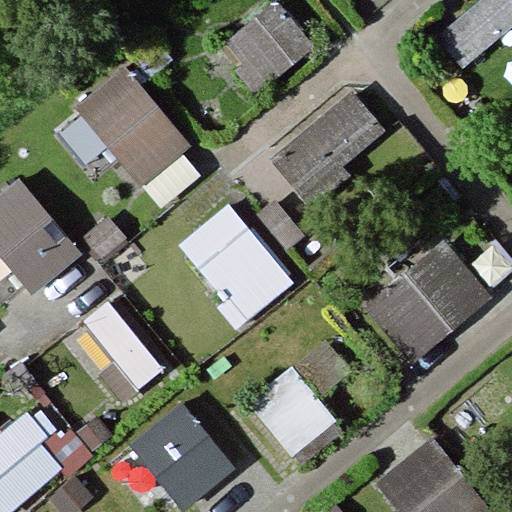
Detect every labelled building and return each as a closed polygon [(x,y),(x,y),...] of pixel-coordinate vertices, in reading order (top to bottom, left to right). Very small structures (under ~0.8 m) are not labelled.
[(278,0),(275,0),(230,39),(245,57),(236,65),(257,89),(314,41),(278,0)] [(511,0),(476,0),(441,29),(463,57),(511,17),(511,0)] [(126,61),(78,101),(162,203),(201,171),(180,146),(190,137),(126,61)] [(354,87),(274,152),(305,191),(385,126),(354,87)] [(19,174),(0,189),(0,249),(33,288),(81,247),(19,174)] [(276,197),(261,210),(290,244),(305,231),(276,197)] [(229,202),(183,241),(228,293),(219,300),(239,323),(293,277),(229,202)] [(109,213),(85,232),(101,252),(125,233),(109,213)] [(444,235),(366,302),(411,354),(489,288),(444,235)] [(110,305),(88,323),(117,358),(100,372),(123,400),(162,368),(110,305)] [(327,332),(247,395),(289,449),(334,414),(318,393),(353,365),(327,332)] [(511,387),(492,366),(436,418),(462,445),(511,397),(511,387)] [(184,400),(133,440),(183,503),(234,463),(184,400)] [(28,408),(0,431),(0,511),(4,511),(62,464),(69,472),(95,450),(91,446),(78,429),(71,422),(62,429),(42,404),(32,412),(28,408)] [(99,413),(78,429),(91,446),(112,430),(99,413)] [(431,435),(381,475),(409,511),(445,511),(447,511),(448,511),(485,511),(492,507),(434,433),(431,435)] [(77,473),(50,496),(63,511),(68,511),(93,491),(77,473)] [(342,511),(334,503),(323,511),(342,511)]
